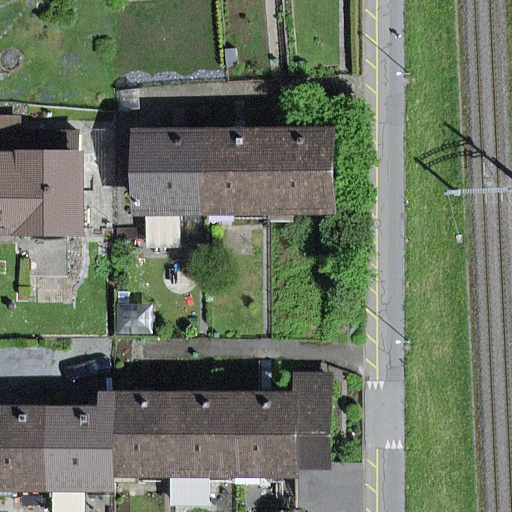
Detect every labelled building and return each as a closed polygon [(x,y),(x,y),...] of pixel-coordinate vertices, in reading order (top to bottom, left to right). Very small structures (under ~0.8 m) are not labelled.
[(0,161),(34,161),(34,134),(35,118),(0,119),(0,161)] [(0,216),(25,217),(24,230),(83,230),(84,161),(81,161),(81,135),(34,134),(34,161),(0,161),(0,216)] [(236,200),(236,207),(271,207),(271,138),(210,139),(210,207),(212,207),(212,200),(236,200)] [(333,207),(333,138),(271,138),(271,207),(273,207),(273,200),(297,200),(297,207),(333,207)] [(182,247),(182,208),(210,207),(210,139),(129,141),(129,178),(149,178),(149,241),(155,247),(182,247)] [(0,229),(24,230),(25,217),(0,216),(0,229)] [(299,379),(299,402),(237,402),(236,471),(261,471),(298,471),(298,464),(331,464),(332,379),(299,379)] [(138,485),(139,470),(176,470),(177,401),(114,401),(114,416),(115,416),(114,469),(115,469),(115,484),(138,485)] [(177,401),(176,470),(198,470),(236,471),(237,402),(177,401)] [(0,497),(24,497),(24,484),(54,484),(55,416),(0,415),(0,497)] [(55,416),(54,484),(90,484),(115,484),(115,469),(114,469),(115,416),(114,416),(55,416)] [(173,485),(198,485),(198,470),(176,470),(173,485)] [(236,485),(261,486),(261,471),(236,471),(236,485)] [(53,511),(89,511),(90,484),(54,484),(53,511)]
